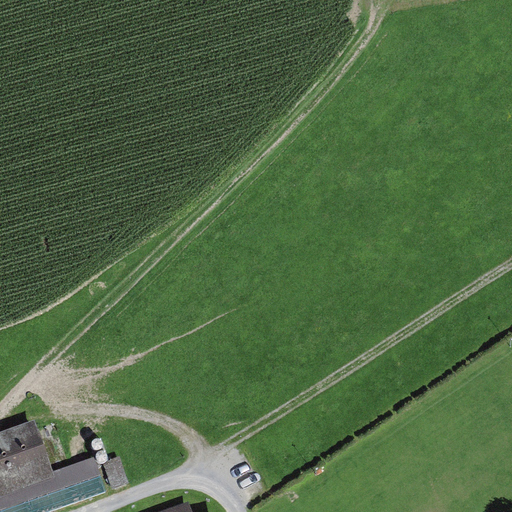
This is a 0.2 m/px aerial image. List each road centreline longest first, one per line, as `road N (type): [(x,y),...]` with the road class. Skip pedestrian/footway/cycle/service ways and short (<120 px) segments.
road 1 (track): [(511,266),(204,464)]
road 2 (track): [(0,426),(110,412),(172,423),(204,464)]
